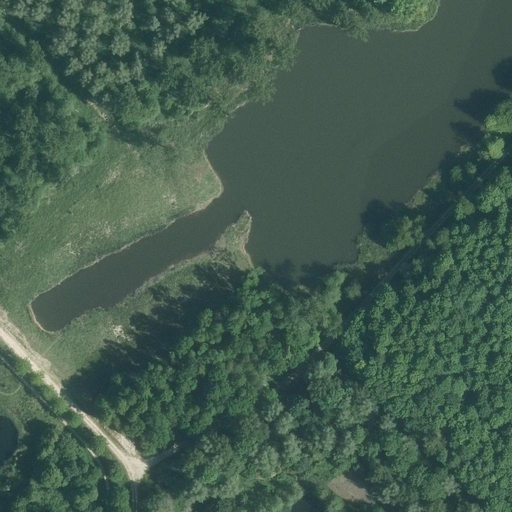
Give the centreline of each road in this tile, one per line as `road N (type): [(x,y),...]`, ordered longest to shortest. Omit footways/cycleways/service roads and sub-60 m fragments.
road 1 (track): [(511,147),(331,335),(182,438),(103,466)]
road 2 (track): [(133,511),(119,460),(0,337)]
